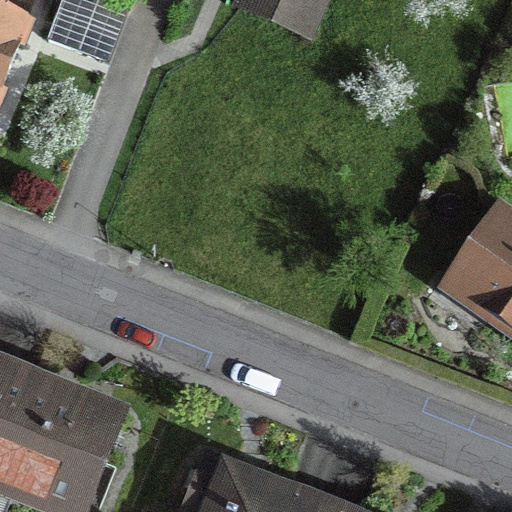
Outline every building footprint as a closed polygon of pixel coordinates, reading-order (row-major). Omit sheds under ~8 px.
[(0,0),(0,95),(28,26),(25,25),(35,0),(0,0)] [(323,0),(244,0),(241,9),(307,38),(323,0)] [(511,330),(511,220),(499,211),(459,269),(485,287),(490,315),(511,330)] [(81,511),(118,418),(0,373),(0,482),(76,511),(81,511)] [(321,511),(322,510),(208,464),(206,463),(187,511),(189,511),(321,511)]
